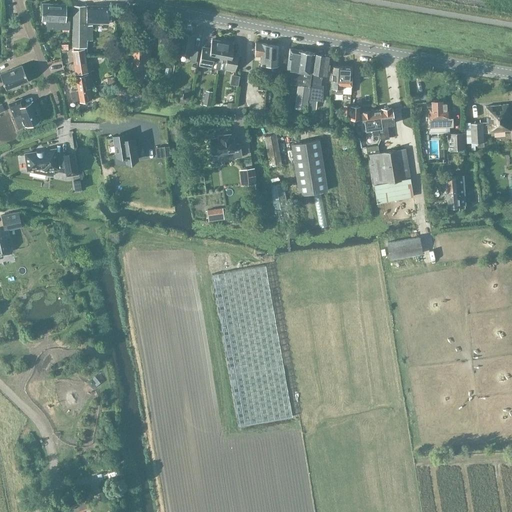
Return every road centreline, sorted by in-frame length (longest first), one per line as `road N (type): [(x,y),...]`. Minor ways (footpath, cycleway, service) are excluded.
road 1 (tertiary): [(127,0),(511,73)]
road 2 (residential): [(17,0),(60,115)]
